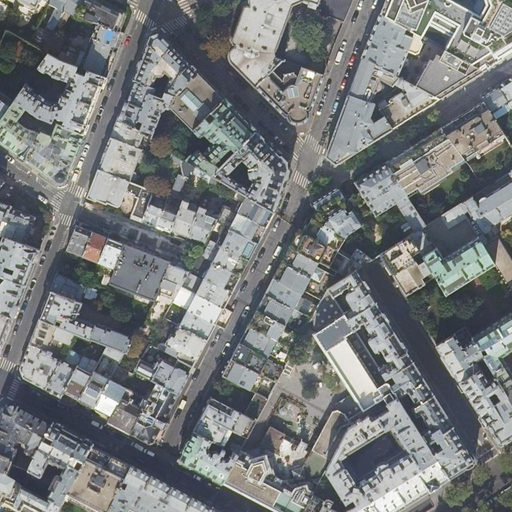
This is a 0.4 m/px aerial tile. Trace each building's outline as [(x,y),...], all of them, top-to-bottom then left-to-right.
[(18,0),(20,4),(29,9),(36,7),(39,0),(18,0)] [(50,0),(49,3),(56,7),(47,26),(54,29),(59,19),(68,0),(50,0)] [(68,0),(59,19),(65,22),(67,22),(71,14),(77,17),(78,15),(85,0),(68,0)] [(101,0),(85,0),(78,15),(97,23),(119,31),(122,24),(125,16),(124,14),(123,11),(121,10),(101,0)] [(344,22),(350,7),(333,0),(249,0),(249,2),(250,5),(249,6),(247,5),(245,6),(244,6),(243,9),(233,39),(232,39),(231,41),(232,42),(233,45),(235,46),(234,47),(232,48),(231,50),(230,53),(229,55),(229,58),(231,62),(255,86),(272,70),(282,60),(282,59),(277,58),(276,53),(294,3),(300,0),(310,0),(311,0),(310,4),(316,7),(318,12),(344,22)] [(511,0),(476,0),(470,11),(466,8),(465,7),(462,6),(462,5),(459,5),(459,4),(457,3),(450,0),(385,0),(380,13),(420,35),(481,69),(486,66),(484,66),(488,63),(511,48),(511,0)] [(419,38),(420,35),(380,13),(371,34),(362,57),(394,75),(405,49),(413,53),(417,51),(421,42),(419,38)] [(120,31),(119,31),(97,23),(91,37),(114,46),(116,40),(119,32),(120,31)] [(38,27),(30,42),(44,50),(52,33),(38,27)] [(133,79),(135,80),(152,86),(154,82),(157,83),(160,75),(164,71),(170,77),(164,91),(176,95),(198,71),(177,50),(159,32),(150,35),(141,58),(133,79)] [(110,55),(114,46),(91,37),(85,52),(108,61),(110,55)] [(64,43),(57,57),(60,59),(102,76),(106,67),(108,61),(85,52),(64,43)] [(57,57),(47,52),(37,67),(43,71),(44,71),(46,70),(51,73),(51,74),(57,77),(58,76),(67,80),(62,94),(60,93),(59,94),(56,102),(55,102),(54,102),(53,103),(44,99),(44,98),(44,97),(39,94),(38,94),(37,95),(32,91),(33,90),(33,89),(32,88),(25,83),(14,99),(25,107),(36,115),(48,120),(55,122),(85,134),(88,125),(86,124),(93,107),(101,86),(103,87),(107,78),(102,76),(60,59),(57,57)] [(394,75),(362,57),(355,77),(348,95),(372,104),(376,92),(377,92),(377,90),(380,89),(381,87),(381,84),(394,90),(398,86),(399,86),(404,80),(394,75)] [(279,77),(272,70),(255,86),(271,103),(285,116),(287,116),(288,118),(289,120),(291,122),(294,123),(298,124),(302,123),(305,121),(306,120),(308,118),(309,115),(309,113),(308,111),(310,111),(323,75),(301,67),(299,73),(296,72),(294,73),(293,72),(284,74),(284,75),(281,75),(279,77)] [(198,71),(176,95),(171,107),(193,130),(224,98),(212,85),(198,71)] [(511,75),(503,82),(497,85),(506,101),(511,97),(511,75)] [(164,91),(152,86),(135,80),(127,100),(125,99),(123,103),(117,118),(152,139),(161,115),(161,114),(161,112),(163,112),(165,111),(167,110),(168,109),(170,109),(171,107),(176,95),(164,91)] [(404,80),(399,86),(406,90),(407,93),(404,95),(402,93),(401,93),(389,100),(388,101),(389,103),(379,110),(392,128),(410,117),(439,99),(404,80)] [(480,96),(483,100),(495,120),(511,110),(506,101),(497,85),(488,91),(480,96)] [(0,119),(13,101),(0,91),(0,119)] [(377,106),(372,104),(348,95),(338,123),(326,156),(336,164),(367,144),(392,128),(379,110),(377,106)] [(239,112),(224,98),(193,130),(192,130),(198,136),(199,137),(200,137),(201,137),(204,134),(213,143),(203,153),(200,151),(199,150),(198,150),(196,151),(193,154),(191,153),(190,154),(185,158),(196,165),(199,167),(212,174),(219,167),(215,162),(230,147),(235,151),(256,130),(239,112)] [(25,107),(14,99),(13,101),(0,119),(0,141),(21,157),(56,182),(60,183),(65,182),(67,178),(75,159),(85,134),(55,122),(50,136),(49,135),(41,132),(38,133),(24,127),(14,120),(17,115),(19,116),(25,107)] [(505,135),(495,120),(483,100),(482,101),(463,113),(440,127),(465,159),(505,135)] [(46,125),(48,120),(36,115),(34,121),(46,125)] [(113,129),(110,137),(141,150),(142,149),(169,160),(172,151),(152,139),(117,118),(113,129)] [(465,160),(465,159),(440,127),(415,143),(386,162),(407,196),(424,186),(425,187),(451,171),(450,170),(465,160)] [(256,130),(235,151),(219,167),(212,174),(234,187),(274,212),(283,188),(289,169),(289,165),(288,162),(279,153),(264,138),(256,130)] [(133,171),(141,150),(110,137),(104,153),(97,169),(130,182),(131,182),(132,182),(134,181),(135,180),(136,178),(137,176),(136,174),(135,172),(133,171)] [(185,158),(172,151),(169,160),(180,164),(182,175),(178,173),(169,197),(182,202),(182,199),(196,165),(185,158)] [(355,181),(361,191),(348,199),(340,185),(326,193),(310,204),(315,211),(312,215),(348,242),(359,225),(363,223),(360,218),(372,210),(376,215),(397,202),(415,231),(422,227),(425,225),(407,196),(386,162),(365,175),(355,181)] [(209,182),(212,174),(199,167),(196,174),(209,182)] [(130,182),(97,169),(91,185),(86,197),(95,201),(96,200),(103,202),(106,204),(107,202),(117,206),(119,205),(124,192),(138,197),(129,219),(141,224),(153,191),(130,182)] [(511,170),(511,171),(511,172),(458,204),(466,218),(478,237),(494,264),(511,293),(511,269),(490,234),(485,237),(483,234),(493,228),(491,226),(511,213),(511,170)] [(242,203),(237,211),(266,227),(270,220),(274,212),(234,187),(230,195),(242,203)] [(167,196),(153,191),(141,224),(147,226),(155,229),(163,208),(165,203),(167,196)] [(203,195),(199,207),(187,238),(193,241),(203,244),(216,221),(219,214),(216,213),(216,212),(210,209),(209,210),(206,209),(210,198),(203,195)] [(169,197),(167,196),(165,203),(179,208),(182,202),(169,197)] [(182,199),(182,202),(179,208),(177,213),(170,232),(176,234),(187,238),(199,207),(197,207),(196,204),(192,203),(190,204),(188,203),(189,202),(182,199)] [(0,234),(3,236),(24,244),(34,215),(10,206),(10,204),(0,200),(0,234)] [(225,204),(219,214),(216,221),(224,225),(258,243),(262,235),(266,227),(237,211),(225,204)] [(448,229),(466,218),(458,204),(440,216),(448,229)] [(177,213),(163,208),(155,229),(159,231),(161,232),(162,229),(170,232),(177,213)] [(312,215),(301,231),(335,251),(338,247),(342,249),(348,242),(312,215)] [(81,255),(91,231),(81,227),(76,225),(66,250),(81,255)] [(255,247),(258,243),(224,225),(216,242),(221,245),(249,260),(251,256),(255,247)] [(415,231),(409,235),(419,250),(424,260),(432,271),(435,277),(434,277),(444,294),(494,264),(478,237),(443,258),(436,246),(434,247),(422,227),(415,231)] [(293,237),(288,246),(344,276),(356,269),(359,266),(348,259),(335,251),(301,231),(297,228),(293,237)] [(96,233),(91,231),(81,255),(78,263),(95,269),(108,238),(110,233),(104,231),(103,236),(96,233)] [(406,237),(379,254),(386,265),(392,275),(415,260),(412,254),(419,250),(409,235),(406,237)] [(0,274),(25,285),(32,269),(39,250),(24,244),(3,236),(0,243),(0,246),(1,247),(0,248),(0,274)] [(113,240),(108,238),(95,269),(112,276),(124,244),(126,239),(120,237),(119,242),(113,240)] [(132,247),(124,244),(112,276),(109,282),(154,300),(169,261),(153,255),(132,247)] [(244,269),(249,260),(221,245),(212,261),(240,276),(244,269)] [(284,254),(280,262),(326,287),(327,287),(344,276),(288,246),(284,254)] [(355,247),(348,259),(359,266),(372,259),(355,247)] [(422,256),(419,250),(412,254),(415,260),(422,256)] [(418,264),(415,260),(392,275),(399,287),(405,295),(424,283),(421,278),(432,271),(424,260),(418,264)] [(180,266),(169,261),(154,300),(146,322),(149,325),(154,327),(158,328),(174,298),(181,285),(188,272),(190,269),(180,266)] [(235,286),(240,276),(212,261),(204,277),(232,292),(235,286)] [(276,270),(272,277),(319,302),(326,287),(280,262),(276,270)] [(356,269),(344,276),(327,287),(333,296),(342,290),(342,289),(346,286),(349,291),(346,293),(345,295),(345,296),(352,307),(344,312),(347,317),(376,301),(356,269)] [(202,279),(188,272),(181,285),(224,307),(227,302),(232,292),(204,277),(202,279)] [(0,312),(13,317),(19,303),(25,285),(0,274),(0,312)] [(54,279),(50,290),(80,302),(86,286),(57,274),(54,279)] [(268,285),(264,293),(293,309),(310,318),(319,302),(272,277),(268,285)] [(181,285),(174,298),(189,306),(187,309),(215,323),(219,317),(224,307),(181,285)] [(333,296),(327,287),(326,287),(319,302),(310,318),(308,323),(352,393),(335,404),(336,410),(332,411),(312,449),(269,426),(260,442),(303,465),(323,476),(325,471),(349,427),(368,415),(386,403),(397,396),(389,384),(385,377),(377,365),(354,329),(347,317),(344,312),(333,296)] [(80,302),(50,290),(44,306),(39,318),(76,332),(107,344),(124,351),(128,352),(131,345),(139,325),(123,319),(121,325),(123,326),(121,333),(97,323),(94,324),(76,317),(82,303),(80,302)] [(285,324),(293,309),(264,293),(259,302),(256,309),(284,324),(285,324)] [(376,301),(347,317),(354,329),(360,325),(359,323),(362,321),(371,335),(368,338),(367,339),(373,349),(375,349),(376,349),(379,347),(388,362),(385,363),(382,362),(377,365),(385,377),(391,373),(413,360),(390,324),(376,301)] [(211,332),(215,323),(187,309),(179,325),(207,339),(211,332)] [(282,327),(284,324),(256,309),(251,318),(247,326),(275,340),(293,349),(294,348),(300,336),(282,327)] [(511,370),(502,355),(511,348),(511,311),(471,336),(473,339),(482,355),(495,376),(511,403),(511,370)] [(0,349),(5,337),(13,317),(0,312),(0,349)] [(76,332),(39,318),(32,338),(20,368),(24,377),(45,389),(67,348),(76,332)] [(199,354),(207,339),(179,325),(174,334),(171,333),(162,350),(169,353),(193,366),(199,354)] [(274,343),(275,340),(247,326),(242,335),(239,342),(267,356),(269,353),(286,362),(292,352),(274,343)] [(475,359),(482,355),(473,339),(463,345),(455,333),(436,345),(447,363),(459,381),(480,367),(475,359)] [(285,366),(267,356),(239,342),(234,350),(230,358),(276,382),(282,371),(285,366)] [(118,362),(124,351),(107,344),(102,354),(113,359),(111,363),(114,364),(109,373),(107,372),(104,375),(94,370),(78,399),(80,400),(79,401),(79,403),(83,405),(86,406),(87,405),(88,404),(94,408),(110,378),(118,362)] [(146,351),(131,345),(128,352),(142,358),(146,351)] [(83,355),(67,348),(45,389),(53,393),(60,397),(63,391),(81,360),(83,355)] [(290,375),(300,355),(296,353),(297,349),(294,348),(293,349),(292,352),(286,362),(285,366),(282,371),(290,375)] [(142,358),(128,352),(124,351),(118,362),(129,367),(127,371),(129,372),(125,381),(122,380),(120,384),(110,378),(94,408),(95,409),(95,410),(95,411),(98,413),(101,414),(103,414),(103,413),(110,416),(126,387),(135,370),(141,359),(142,358)] [(155,366),(141,359),(135,370),(157,382),(178,394),(185,381),(193,366),(169,353),(165,360),(160,358),(159,361),(157,361),(155,366)] [(267,399),(276,382),(230,358),(226,367),(222,375),(255,392),(267,399)] [(88,364),(81,360),(63,391),(64,392),(72,396),(78,399),(94,370),(98,362),(93,359),(90,360),(88,364)] [(427,423),(428,423),(430,426),(420,432),(432,451),(435,456),(448,477),(462,468),(474,461),(475,458),(437,398),(413,360),(391,373),(393,376),(389,379),(390,380),(394,378),(396,380),(389,384),(397,396),(398,397),(408,390),(417,404),(406,411),(411,418),(420,413),(427,423)] [(488,380),(480,367),(459,381),(476,408),(497,442),(498,443),(499,444),(501,444),(511,437),(511,403),(495,376),(488,380)] [(173,403),(178,394),(157,382),(147,400),(144,406),(149,408),(148,410),(143,408),(129,433),(139,438),(149,444),(153,442),(159,431),(173,403)] [(133,390),(126,387),(110,416),(107,422),(118,427),(129,433),(143,408),(144,406),(147,400),(133,393),(133,390)] [(238,453),(267,399),(255,392),(243,413),(239,411),(240,408),(231,403),(229,406),(210,396),(206,405),(193,430),(212,440),(232,450),(238,453)] [(393,511),(394,511),(413,500),(432,488),(448,477),(435,456),(428,461),(425,455),(432,451),(420,432),(411,418),(406,411),(398,397),(397,396),(386,403),(389,409),(371,420),(368,415),(349,427),(325,471),(340,493),(343,498),(346,503),(353,499),(356,505),(350,509),(351,511),(393,511)] [(45,441),(54,426),(32,415),(17,407),(14,406),(11,406),(8,407),(7,408),(4,410),(2,412),(0,418),(0,461),(12,466),(17,453),(17,452),(16,450),(24,455),(23,458),(26,460),(28,457),(34,460),(33,462),(34,463),(43,447),(45,441)] [(76,438),(54,426),(45,441),(54,446),(51,451),(43,447),(34,463),(28,476),(38,481),(40,481),(45,473),(44,473),(48,464),(57,469),(56,471),(58,472),(59,470),(62,472),(48,497),(43,494),(39,499),(22,490),(15,508),(14,511),(15,511),(58,511),(64,501),(91,451),(93,447),(76,438)] [(221,448),(220,451),(216,449),(214,449),(209,447),(212,440),(193,430),(178,459),(198,469),(223,483),(238,453),(232,450),(229,457),(226,458),(223,456),(225,453),(223,453),(225,450),(221,448)] [(251,460),(247,458),(231,487),(247,495),(277,511),(303,465),(260,442),(258,447),(261,457),(251,460)] [(114,462),(91,451),(64,501),(67,503),(69,500),(92,511),(110,511),(132,471),(114,462)] [(247,458),(238,453),(223,483),(227,485),(231,487),(247,458)] [(6,480),(12,466),(0,461),(0,506),(1,506),(2,506),(3,504),(15,508),(22,490),(6,480)] [(303,511),(323,476),(303,465),(277,511),(278,511),(303,511)] [(133,468),(132,471),(110,511),(212,511),(213,510),(173,489),(133,468)] [(325,471),(323,476),(303,511),(351,511),(350,509),(346,503),(343,498),(335,504),(340,511),(319,511),(331,491),(332,494),(335,492),(337,495),(340,493),(325,471)]
